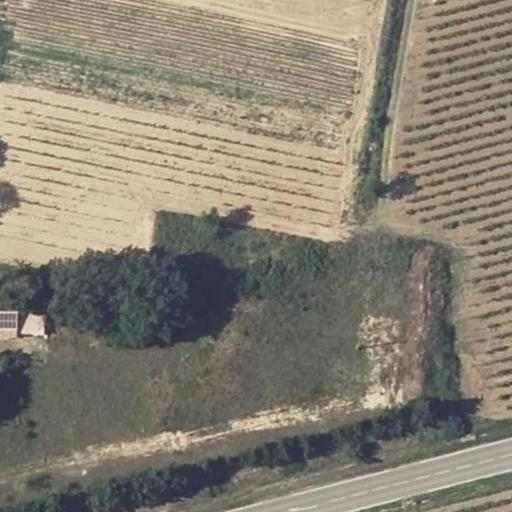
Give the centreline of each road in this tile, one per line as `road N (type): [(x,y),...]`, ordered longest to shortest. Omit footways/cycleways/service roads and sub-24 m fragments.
road 1 (track): [(383,0),(344,215),(353,227),(378,223),(415,0)]
road 2 (secondary): [(511,451),(277,511)]
